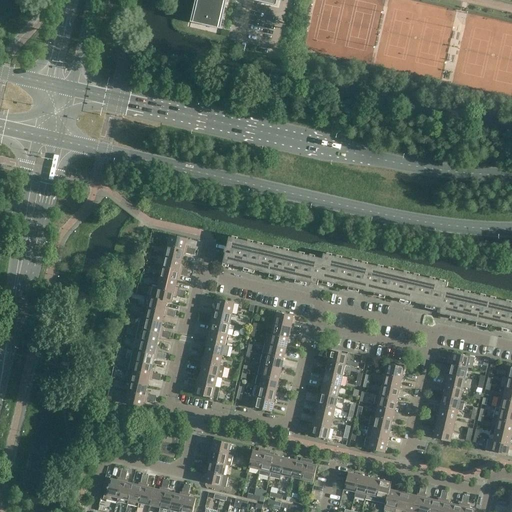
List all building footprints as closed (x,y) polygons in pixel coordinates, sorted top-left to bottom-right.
[(196,0),(192,21),(191,21),(191,22),(221,29),(221,28),(227,0),(250,0),(277,6),(278,0),(196,0)] [(170,235),(168,246),(187,250),(187,247),(188,246),(185,245),(187,238),(170,235)] [(249,269),(255,243),(229,237),(223,263),(249,269)] [(275,275),(281,249),(255,243),(249,269),(275,275)] [(186,253),(190,254),(191,248),(187,247),(187,250),(168,246),(165,256),(182,260),(183,254),(185,255),(186,253)] [(301,281),(307,255),(281,249),(275,275),(301,281)] [(328,282),(334,256),(324,254),(323,258),(307,255),(301,281),(318,285),(319,280),(328,282)] [(180,266),(182,260),(165,256),(163,267),(182,271),(182,268),(183,267),(180,266)] [(354,288),(360,262),(334,256),(328,282),(354,288)] [(380,294),(386,268),(360,262),(354,288),(380,294)] [(181,274),(185,275),(187,269),(182,268),(182,271),(163,267),(160,277),(177,281),(178,275),(181,276),(181,274)] [(406,300),(412,274),(386,268),(380,294),(406,300)] [(432,306),(437,280),(412,274),(406,300),(432,306)] [(176,287),(177,281),(160,277),(156,276),(153,287),(177,292),(177,289),(178,288),(176,287)] [(456,317),(462,291),(447,287),(448,282),(437,280),(432,306),(441,308),(440,313),(456,317)] [(176,295),(180,296),(182,290),(177,289),(177,292),(153,287),(151,297),(155,298),(167,301),(167,302),(172,303),(173,296),(176,297),(176,295)] [(482,323),(488,297),(462,291),(456,317),(482,323)] [(166,307),(167,302),(167,301),(155,298),(151,297),(148,308),(167,312),(168,309),(168,307),(166,307)] [(508,329),(511,312),(511,302),(488,297),(482,323),(508,329)] [(217,304),(215,310),(232,313),(235,302),(216,298),(215,301),(215,303),(217,304)] [(170,316),(172,310),(168,309),(167,312),(148,308),(143,307),(141,317),(162,322),(164,316),(166,317),(166,315),(170,316)] [(230,324),(232,313),(215,310),(214,315),(212,315),(212,316),(207,315),(206,322),(210,322),(211,319),(230,324)] [(277,312),(275,323),(291,327),(294,316),(277,312)] [(161,328),(162,322),(141,317),(138,328),(162,333),(163,330),(163,329),(161,328)] [(227,334),(230,324),(211,319),(210,322),(210,324),(212,325),(211,331),(227,334)] [(289,338),(291,327),(275,323),(272,334),(289,338)] [(165,337),(167,331),(163,330),(162,333),(138,328),(136,339),(157,343),(159,338),(161,338),(161,337),(165,337)] [(225,345),(227,334),(211,331),(209,336),(207,336),(207,338),(202,337),(201,343),(205,344),(206,341),(225,345)] [(406,340),(408,333),(400,331),(399,338),(406,340)] [(289,338),(272,334),(267,333),(265,343),(286,348),(289,338)] [(156,349),(157,343),(136,339),(133,349),(157,355),(158,352),(158,350),(156,349)] [(230,346),(225,345),(206,341),(205,344),(205,345),(207,346),(206,352),(222,355),(227,357),(230,346)] [(284,359),(286,348),(265,343),(262,354),(284,359)] [(161,359),(162,353),(158,352),(157,355),(133,349),(131,360),(152,365),(154,359),(156,359),(156,358),(161,359)] [(331,350),(328,361),(345,365),(348,354),(331,350)] [(220,366),(222,355),(206,352),(204,358),(202,357),(202,359),(198,358),(196,364),(200,365),(201,362),(220,366)] [(453,353),(451,364),(468,368),(472,369),(475,358),(453,353)] [(281,369),(284,359),(262,354),(260,364),(281,369)] [(151,370),(152,365),(131,360),(129,370),(133,371),(152,376),(153,373),(153,371),(151,370)] [(343,376),(345,365),(328,361),(326,372),(343,376)] [(225,367),(220,366),(201,362),(200,365),(200,366),(202,367),(201,373),(218,377),(222,378),(225,367)] [(388,363),(386,374),(402,378),(405,367),(388,363)] [(279,380),(281,369),(260,364),(258,375),(279,380)] [(465,378),(468,368),(451,364),(448,374),(465,378)] [(156,380),(157,374),(153,373),(152,376),(133,371),(131,382),(147,386),(149,380),(151,380),(151,379),(156,380)] [(340,386),(343,376),(326,372),(324,382),(340,386)] [(215,387),(218,377),(201,373),(199,379),(197,378),(197,380),(193,379),(191,385),(195,386),(196,383),(215,387)] [(400,389),(402,378),(386,374),(383,385),(400,389)] [(463,389),(465,378),(448,374),(446,385),(463,389)] [(277,390),(279,380),(258,375),(255,385),(277,390)] [(146,392),(147,386),(131,382),(128,392),(147,397),(148,394),(148,392),(146,392)] [(338,397),(340,386),(324,382),(321,393),(338,397)] [(220,388),(215,387),(196,383),(195,386),(195,387),(197,388),(196,394),(211,398),(210,399),(212,399),(212,398),(217,399),(220,388)] [(274,401),(277,390),(255,385),(253,396),(274,401)] [(397,399),(400,389),(383,385),(381,396),(397,399)] [(460,399),(463,389),(446,385),(443,395),(460,399)] [(511,400),(511,389),(505,388),(503,398),(511,400)] [(147,400),(151,401),(152,395),(148,394),(147,397),(128,392),(126,403),(142,407),(144,401),(146,401),(147,400)] [(335,407),(338,397),(321,393),(319,403),(335,407)] [(397,399),(381,396),(376,394),(374,405),(378,406),(395,410),(397,399)] [(464,400),(460,399),(443,395),(441,406),(458,410),(462,411),(464,400)] [(272,412),(274,401),(253,396),(250,407),(255,408),(272,412)] [(511,400),(503,398),(498,397),(496,407),(501,409),(511,411),(511,400)] [(333,418),(335,407),(319,403),(316,414),(333,418)] [(392,420),(395,410),(378,406),(376,417),(392,420)] [(455,420),(458,410),(441,406),(439,416),(455,420)] [(511,422),(511,411),(501,409),(498,419),(511,422)] [(331,428),(333,418),(316,414),(314,424),(331,428)] [(392,420),(376,417),(371,415),(369,426),(390,431),(392,420)] [(453,431),(455,420),(439,416),(436,427),(453,431)] [(511,433),(511,422),(498,419),(496,430),(511,433)] [(328,439),(331,428),(314,424),(311,435),(328,439)] [(388,441),(390,431),(369,426),(366,437),(388,441)] [(450,442),(453,431),(436,427),(434,438),(450,442)] [(510,444),(511,435),(511,433),(496,430),(493,440),(510,444)] [(385,453),(388,441),(366,437),(364,448),(385,453)] [(210,447),(206,446),(205,452),(209,453),(209,450),(228,454),(231,443),(214,439),(213,446),(211,445),(210,447)] [(510,444),(493,440),(488,439),(486,450),(507,455),(510,444)] [(260,470),(264,453),(265,449),(262,449),(260,450),(259,452),(253,450),(249,467),(260,470)] [(265,449),(264,453),(260,470),(259,474),(270,477),(275,455),(269,454),(269,452),(268,450),(265,449)] [(233,455),(228,454),(209,450),(209,453),(208,454),(211,455),(209,461),(226,465),(231,466),(233,455)] [(281,475),(285,458),(275,455),(270,477),(280,479),(281,475)] [(292,477),(296,460),(285,458),(281,475),(292,477)] [(301,462),(296,460),(292,477),(302,479),(306,463),(307,459),(304,458),(302,460),(301,462)] [(307,459),(306,463),(302,479),(313,482),(317,465),(311,464),(311,462),(310,460),(307,459)] [(224,475),(226,465),(209,461),(208,467),(206,466),(205,468),(201,467),(200,473),(204,474),(205,471),(224,475)] [(229,476),(224,475),(205,471),(204,474),(204,475),(206,476),(204,483),(226,488),(229,476)] [(356,492),(360,475),(348,472),(345,489),(356,492)] [(128,504),(133,484),(133,483),(127,482),(127,480),(126,479),(127,475),(121,474),(120,478),(123,479),(117,502),(128,504)] [(365,499),(370,478),(360,475),(356,492),(355,496),(365,499)] [(123,479),(120,478),(118,478),(117,480),(108,478),(103,499),(117,502),(123,479)] [(376,501),(381,480),(370,478),(365,499),(376,501)] [(150,505),(154,488),(148,487),(148,485),(147,484),(148,480),(142,479),(141,483),(144,484),(139,503),(150,505)] [(392,483),(381,480),(376,501),(386,504),(387,499),(390,489),(392,483)] [(144,484),(141,483),(139,483),(138,485),(133,483),(133,484),(128,504),(138,507),(139,503),(144,484)] [(171,510),(175,493),(169,492),(169,490),(168,489),(169,485),(163,484),(162,488),(165,488),(160,507),(171,510)] [(406,511),(411,494),(405,493),(405,490),(404,490),(405,486),(399,484),(398,489),(401,489),(395,511),(406,511)] [(165,488),(162,488),(160,487),(160,490),(154,488),(150,505),(160,507),(165,488)] [(189,494),(190,490),(184,488),(183,493),(186,493),(181,511),(193,511),(196,498),(190,497),(190,494),(189,494)] [(395,511),(401,489),(398,489),(396,488),(395,491),(390,489),(387,499),(386,504),(384,511),(388,511),(395,511)] [(428,511),(432,499),(426,498),(427,495),(425,495),(426,491),(420,489),(419,494),(422,494),(417,511),(428,511)] [(181,511),(186,493),(183,493),(181,492),(181,495),(175,493),(171,510),(179,511),(181,511)] [(417,511),(422,494),(419,494),(417,493),(417,496),(411,494),(406,511),(417,511)] [(451,511),(453,504),(447,503),(448,500),(446,500),(447,496),(441,494),(440,499),(443,499),(440,511),(451,511)] [(440,511),(443,499),(440,499),(439,498),(438,500),(432,499),(428,511),(440,511)] [(467,505),(468,501),(462,499),(461,503),(464,504),(462,511),(473,511),(475,509),(468,507),(469,505),(467,505)] [(462,511),(464,504),(461,503),(460,503),(459,505),(453,504),(451,511),(462,511)]
